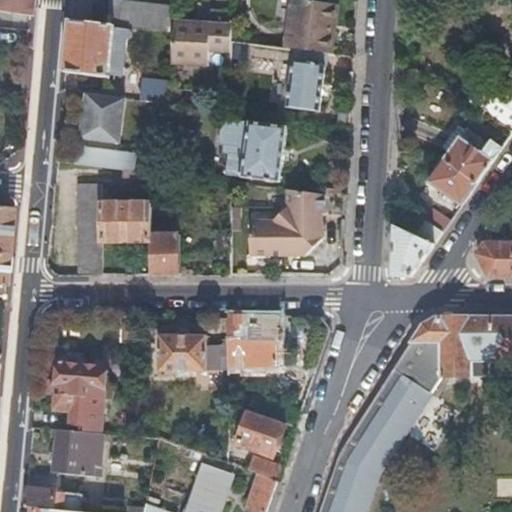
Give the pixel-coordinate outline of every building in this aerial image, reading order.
[(0,0),(0,4),(29,8),(30,0),(0,0)] [(69,0),(64,71),(108,77),(108,73),(118,74),(123,27),(117,26),(117,24),(88,21),(90,0),(69,0)] [(172,6),(122,0),(119,25),(169,30),(172,6)] [(325,52),(329,53),(336,3),(316,0),(291,0),(285,47),(292,48),(325,52)] [(232,17),(210,15),(209,20),(196,20),(174,18),(171,63),(208,65),(209,51),(231,52),(232,17)] [(318,110),(325,52),(292,48),(285,105),(318,110)] [(481,78),(469,102),(489,115),(511,129),(511,76),(508,74),(502,88),(481,78)] [(140,100),(164,103),(165,103),(168,80),(142,77),(140,100)] [(169,89),(169,103),(197,105),(197,91),(169,89)] [(123,98),(86,93),(80,138),(117,142),(123,98)] [(237,172),(241,172),(241,175),(279,179),(286,124),(247,119),(247,121),(243,121),(243,120),(223,117),(223,118),(221,118),(218,142),(222,143),(222,146),(228,147),(225,172),(237,174),(237,172)] [(441,145),(448,150),(459,135),(480,150),(486,142),(458,122),(441,145)] [(448,150),(443,158),(476,182),(502,144),(490,136),(486,142),(480,150),(459,135),(448,150)] [(81,147),(79,164),(123,168),(128,168),(130,152),(81,147)] [(427,180),(461,204),(476,182),(443,158),(427,180)] [(123,186),(150,185),(150,170),(128,168),(123,168),(123,186)] [(511,183),(510,183),(502,196),(511,196),(511,183)] [(101,240),(150,239),(150,233),(150,201),(101,202),(101,184),(76,184),(76,274),(101,274),(101,240)] [(326,211),(327,193),(288,188),(287,207),(274,219),(250,219),(250,254),(273,254),(273,248),(279,248),(279,254),(305,254),(323,236),(324,211),(326,211)] [(417,214),(426,220),(442,231),(450,219),(426,202),(417,214)] [(0,248),(7,249),(11,204),(0,203),(0,248)] [(230,204),(230,215),(239,215),(239,204),(230,204)] [(442,231),(426,220),(421,228),(407,218),(404,223),(394,217),(390,275),(412,275),(442,231)] [(150,233),(150,239),(151,274),(191,274),(191,268),(186,268),(186,264),(180,264),(180,233),(150,233)] [(488,275),(511,274),(511,242),(484,241),(476,253),(488,275)] [(121,340),(137,341),(137,315),(121,315),(121,340)] [(227,356),(227,364),(277,365),(279,315),(228,315),(228,345),(227,356)] [(511,315),(436,315),(423,322),(411,341),(440,341),(440,375),(471,375),(471,374),(471,361),(487,361),(511,361),(511,315)] [(206,356),(206,345),(206,335),(160,335),(160,370),(206,370),(206,356)] [(411,341),(352,432),(342,447),(338,457),(318,511),(358,511),(372,474),(424,391),(428,393),(440,375),(440,341),(411,341)] [(206,356),(227,356),(228,345),(206,345),(206,356)] [(105,396),(114,397),(115,382),(106,381),(107,363),(84,361),(85,354),(83,351),(67,350),(64,353),(64,360),(61,360),(60,362),(59,362),(57,380),(56,388),(47,387),(46,393),(56,393),(105,396)] [(488,374),(487,361),(471,361),(471,374),(488,374)] [(364,511),(377,476),(428,393),(424,391),(372,474),(358,511),(364,511)] [(87,431),(101,432),(105,396),(56,393),(54,409),(70,411),(69,425),(87,426),(87,431)] [(273,418),(286,422),(296,426),(300,414),(277,406),(273,418)] [(273,418),(249,409),(237,442),(274,456),(286,422),(273,418)] [(101,476),(105,432),(101,432),(87,431),(57,429),(53,472),(101,476)] [(233,463),(226,461),(205,453),(202,462),(230,472),(233,463)] [(254,455),(249,469),(259,473),(277,480),(282,466),(254,455)] [(217,511),(231,472),(230,472),(202,462),(185,511),(217,511)] [(264,511),(266,511),(277,480),(259,473),(247,505),(264,511)] [(26,488),(25,507),(31,507),(80,511),(81,494),(56,492),(56,488),(50,487),(50,490),(26,488)] [(169,511),(170,511),(145,503),(145,506),(143,511),(169,511)]
